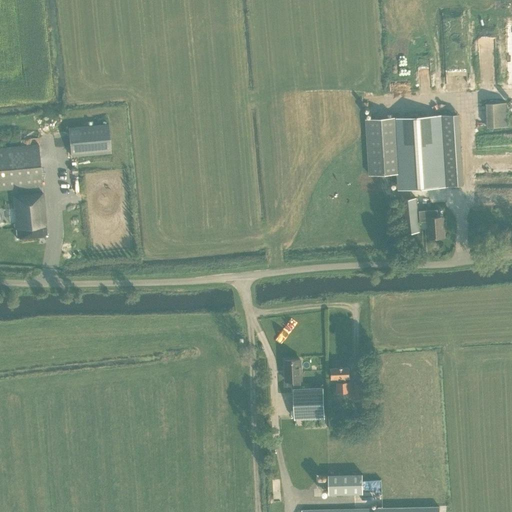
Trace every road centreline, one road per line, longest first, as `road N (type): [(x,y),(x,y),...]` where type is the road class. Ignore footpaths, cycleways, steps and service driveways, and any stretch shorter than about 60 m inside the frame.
road 1 (unclassified): [(0,281),(174,281),(511,256)]
road 2 (track): [(241,275),(271,360),(275,399),(284,404)]
